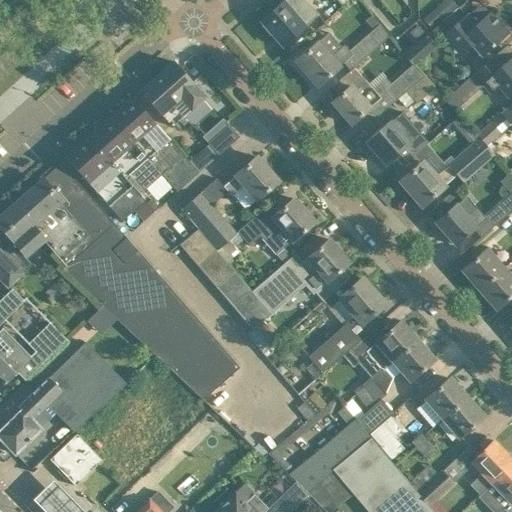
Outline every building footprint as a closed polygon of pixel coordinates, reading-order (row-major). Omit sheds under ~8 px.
[(318,15),(309,4),(305,0),(284,0),(261,21),(282,45),(318,15)] [(444,0),(423,20),(433,30),(458,6),(451,0),(444,0)] [(467,16),(447,33),(460,48),(464,51),(472,44),(480,53),(471,60),(472,66),(476,71),(477,70),(492,57),(486,51),(492,46),(507,32),(505,30),(508,28),(499,17),(496,20),(490,12),(489,13),(475,26),(467,16)] [(352,55),(343,63),(349,71),(353,67),(388,36),(378,25),(373,30),(349,51),(352,55)] [(414,39),(423,31),(417,25),(409,32),(414,39)] [(311,47),(295,61),(317,85),(332,72),(343,63),(352,55),(349,51),(344,46),(341,48),(328,32),(321,39),(317,42),(311,47)] [(413,63),(420,72),(429,72),(428,53),(434,48),(423,36),(404,53),(413,63)] [(476,71),(473,74),(489,92),(498,85),(507,96),(511,91),(511,56),(500,67),(492,57),(477,70),(476,71)] [(156,75),(187,112),(204,97),(172,61),(156,75)] [(391,83),(383,89),(386,92),(394,101),(405,91),(423,75),(420,72),(413,63),(391,83)] [(342,77),(331,87),(339,96),(331,102),(351,124),(366,111),(368,109),(367,109),(380,98),(377,94),(372,88),(368,83),(353,67),(349,71),(342,77)] [(156,75),(140,90),(153,105),(160,113),(170,126),(178,119),(183,115),(187,112),(156,75)] [(423,75),(405,91),(416,103),(434,87),(423,75)] [(456,88),(444,99),(454,111),(466,100),(456,88)] [(110,117),(161,174),(183,155),(132,97),(110,117)] [(511,103),(490,123),(477,135),(486,145),(499,133),(511,123),(511,124),(511,103)] [(381,129),(366,142),(386,164),(394,156),(402,165),(394,172),(394,173),(415,154),(428,143),(420,133),(418,131),(401,112),(381,129)] [(110,117),(87,137),(139,196),(143,193),(144,191),(143,190),(161,174),(110,117)] [(228,125),(207,144),(208,145),(217,156),(239,137),(228,125)] [(142,221),(153,211),(87,137),(65,157),(122,221),(134,211),(142,221)] [(456,175),(462,182),(492,156),(478,139),(448,165),(456,175)] [(400,180),(422,205),(456,175),(448,165),(434,177),(420,160),(415,154),(394,173),(396,172),(402,179),(400,180)] [(278,181),(256,156),(222,186),(227,191),(231,196),(243,186),(255,200),(278,181)] [(42,179),(0,216),(0,227),(8,236),(12,241),(25,256),(44,239),(67,264),(63,268),(104,307),(125,326),(155,355),(157,357),(179,378),(220,343),(156,270),(154,268),(126,236),(74,178),(73,176),(60,163),(42,179)] [(222,186),(216,179),(181,210),(198,229),(216,250),(236,233),(212,204),(227,191),(222,186)] [(511,210),(511,189),(497,203),(508,215),(511,210)] [(465,196),(436,222),(444,231),(443,238),(449,245),(455,244),(485,218),(465,196)] [(249,246),(259,237),(275,255),(314,222),(293,198),(275,214),(267,205),(236,232),(249,246)] [(179,246),(197,266),(215,250),(216,250),(198,229),(179,246)] [(254,293),(263,303),(271,313),(305,284),(320,303),(334,291),(349,277),(351,276),(350,276),(349,276),(342,268),(349,262),(328,239),(303,261),(296,252),(251,290),(254,293)] [(462,269),(479,289),(503,268),(486,249),(462,269)] [(197,266),(217,289),(235,273),(215,250),(197,266)] [(0,279),(8,287),(22,274),(20,272),(1,252),(0,251),(0,279)] [(511,278),(503,268),(479,289),(496,308),(511,294),(511,278)] [(244,283),(235,273),(217,289),(226,299),(244,283)] [(349,277),(334,291),(355,316),(356,315),(362,323),(385,303),(362,278),(355,284),(349,277)] [(251,291),(244,283),(226,299),(235,310),(254,293),(251,290),(251,291)] [(0,323),(24,301),(12,289),(0,299),(0,323)] [(263,303),(254,293),(235,310),(244,320),(263,303)] [(271,313),(263,303),(244,320),(252,330),(271,313)] [(322,373),(370,331),(362,323),(356,315),(355,316),(308,357),(322,373)] [(252,330),(247,335),(248,336),(262,353),(277,341),(278,340),(262,321),(252,330)] [(381,371),(393,361),(417,340),(400,321),(364,352),(381,371)] [(0,386),(13,374),(14,376),(17,373),(24,380),(66,339),(50,323),(28,345),(36,352),(30,357),(2,329),(0,330),(0,386)] [(393,361),(385,368),(392,377),(401,370),(410,380),(418,373),(434,360),(417,340),(393,361)] [(85,342),(49,376),(62,389),(88,417),(124,383),(119,379),(104,362),(85,342)] [(220,343),(179,378),(203,401),(241,367),(220,343)] [(132,367),(119,379),(124,383),(125,384),(137,373),(132,367)] [(21,410),(0,430),(0,438),(3,442),(3,446),(7,450),(11,450),(14,453),(29,439),(40,429),(53,416),(43,407),(62,389),(49,376),(41,384),(32,393),(18,407),(21,410)] [(426,398),(442,418),(466,397),(449,378),(426,398)] [(351,399),(343,406),(343,407),(344,408),(355,421),(367,434),(391,412),(380,399),(381,398),(386,394),(385,393),(375,381),(373,379),(368,383),(363,387),(355,395),(368,410),(363,414),(351,399)] [(315,389),(305,398),(317,412),(327,404),(315,389)] [(330,418),(338,397),(269,453),(274,459),(279,455),(326,415),(330,418)] [(466,397),(442,418),(459,437),(483,416),(466,397)] [(355,421),(344,408),(337,414),(348,427),(355,421)] [(390,416),(369,434),(391,459),(404,448),(393,436),(401,429),(390,416)] [(348,427),(290,475),(295,482),(306,491),(321,475),(367,434),(355,421),(348,427)] [(76,434),(64,445),(50,459),(75,485),(101,460),(76,434)] [(352,492),(369,511),(433,511),(427,504),(417,493),(408,482),(367,434),(321,475),(306,491),(310,495),(326,511),(330,511),(340,503),(352,492)] [(436,450),(424,435),(412,444),(426,458),(436,450)] [(471,484),(480,494),(493,481),(511,462),(511,459),(493,440),(471,461),(482,473),(471,484)] [(274,459),(290,475),(296,469),(279,455),(274,459)] [(511,462),(493,481),(511,500),(511,462)] [(430,464),(408,482),(417,493),(439,474),(430,464)] [(439,474),(417,493),(427,504),(451,483),(441,471),(439,474)] [(290,511),(310,495),(306,491),(295,482),(278,498),(290,511)] [(255,492),(246,483),(215,511),(265,511),(268,509),(253,494),(255,492)] [(79,511),(52,484),(36,501),(46,511),(79,511)] [(161,511),(151,501),(148,498),(133,511),(161,511)] [(511,511),(511,500),(499,511),(511,511)]
